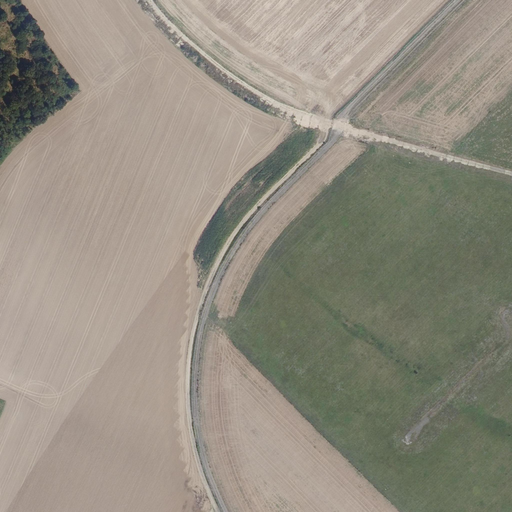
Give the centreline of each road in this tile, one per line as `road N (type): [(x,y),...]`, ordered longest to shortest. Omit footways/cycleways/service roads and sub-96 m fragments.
road 1 (track): [(218,511),(198,463),(187,395),(197,320),(235,233),(325,139),(328,124)]
road 2 (track): [(328,124),(265,102),(205,59),(149,0)]
